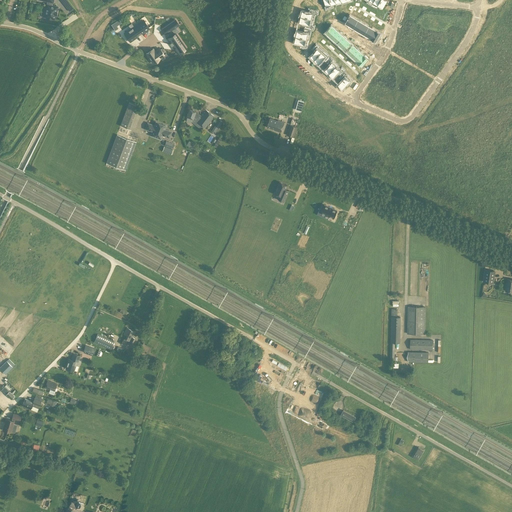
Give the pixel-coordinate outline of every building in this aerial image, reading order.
[(53,0),(42,0),(48,1),(47,4),(44,17),(47,18),(46,20),(51,21),(51,19),(55,19),(56,15),(57,12),(56,11),(58,7),(50,5),(51,2),(53,2),(53,0)] [(66,0),(60,0),(70,11),(73,8),(66,0)] [(302,11),(301,16),(311,19),(313,13),(315,14),(316,11),(310,9),(309,12),(302,11)] [(410,9),(409,20),(415,20),(415,23),(418,23),(419,17),(416,17),(416,10),(410,9)] [(419,17),(418,23),(421,23),(421,21),(427,22),(428,11),(422,11),(421,18),(419,17)] [(428,11),(427,22),(433,22),(433,25),(436,25),(437,19),(434,19),(434,12),(428,11)] [(437,19),(436,25),(439,25),(439,23),(445,23),(446,13),(440,12),(440,19),(437,19)] [(446,13),(445,23),(451,24),(451,27),(454,27),(455,21),(452,21),(452,14),(446,13)] [(455,21),(454,27),(457,27),(457,25),(464,25),(464,22),(465,22),(465,19),(464,19),(465,15),(458,14),(458,21),(455,21)] [(351,15),(346,24),(349,26),(354,18),(351,15)] [(301,16),(299,22),(306,24),(305,27),(311,29),(312,25),(310,25),(311,19),(301,16)] [(354,18),(349,26),(353,28),(358,20),(354,18)] [(175,20),(162,29),(166,34),(169,32),(171,35),(168,38),(178,53),(184,49),(181,44),(182,43),(176,33),(173,29),(176,27),(179,25),(175,20)] [(358,20),(353,28),(357,30),(361,22),(358,20)] [(140,22),(134,26),(138,32),(140,31),(141,32),(148,28),(144,21),(141,23),(140,22)] [(361,22),(357,30),(360,32),(365,24),(361,22)] [(128,32),(125,34),(129,41),(136,36),(135,34),(138,32),(134,26),(131,23),(128,25),(130,28),(127,31),(128,32)] [(365,24),(360,32),(364,34),(369,26),(365,24)] [(332,25),(326,32),(329,36),(336,29),(332,25)] [(369,26),(364,34),(368,36),(372,28),(369,26)] [(372,28),(368,36),(371,38),(376,30),(372,28)] [(297,31),(296,37),(306,39),(308,33),(310,34),(311,31),(305,29),(304,32),(297,31)] [(336,29),(329,36),(333,39),(339,32),(336,29)] [(402,29),(400,34),(409,38),(411,33),(402,29)] [(376,30),(371,38),(376,41),(380,33),(376,30)] [(339,32),(333,39),(337,42),(343,36),(339,32)] [(400,34),(398,39),(407,42),(409,38),(400,34)] [(343,36),(337,42),(341,46),(347,39),(343,36)] [(296,37),(294,42),(301,44),(301,47),(306,49),(307,45),(305,45),(306,39),(296,37)] [(347,39),(341,46),(344,49),(351,42),(347,39)] [(398,39),(396,44),(405,47),(407,42),(398,39)] [(448,40),(445,44),(453,50),(456,46),(448,40)] [(315,51),(310,56),(314,60),(322,52),(317,48),(319,46),(316,44),(312,49),(315,51)] [(353,44),(347,51),(350,55),(357,48),(353,44)] [(396,44),(394,49),(403,52),(405,47),(396,44)] [(445,44),(442,48),(449,54),(450,54),(453,50),(445,44)] [(153,49),(146,53),(148,56),(147,57),(149,60),(150,60),(153,63),(160,58),(159,58),(164,55),(159,48),(155,51),(153,49)] [(357,48),(350,55),(354,58),(360,51),(357,48)] [(442,48),(439,52),(446,58),(449,54),(442,48)] [(360,51),(354,58),(358,62),(364,55),(360,51)] [(322,52),(314,60),(319,64),(324,59),(326,61),(330,56),(328,54),(326,56),(322,52)] [(439,52),(436,56),(443,62),(446,58),(439,52)] [(364,55),(358,62),(361,65),(368,58),(364,55)] [(436,56),(433,60),(441,65),(443,62),(436,56)] [(329,64),(325,70),(329,74),(336,66),(332,62),(334,60),(331,58),(327,62),(329,64)] [(391,58),(387,63),(395,68),(398,64),(391,58)] [(433,60),(431,63),(438,69),(441,65),(433,60)] [(387,63),(385,66),(392,72),(395,68),(387,63)] [(431,63),(427,68),(435,73),(438,69),(431,63)] [(336,66),(329,74),(333,78),(338,72),(341,74),(345,70),(342,68),(341,69),(336,66)] [(385,66),(382,70),(390,75),(392,72),(385,66)] [(382,70),(379,74),(387,79),(390,75),(382,70)] [(294,82),(290,87),(296,92),(298,90),(307,80),(301,75),(300,75),(298,73),(292,80),(294,82)] [(343,80),(338,85),(343,89),(350,81),(346,77),(347,75),(345,73),(341,77),(343,80)] [(421,76),(418,80),(426,86),(429,82),(421,76)] [(307,80),(298,90),(302,94),(301,96),(304,100),(311,92),(314,88),(310,85),(311,84),(307,80)] [(426,86),(418,80),(415,84),(423,90),(426,86)] [(415,84),(412,89),(413,89),(420,94),(423,90),(415,84)] [(368,88),(364,98),(370,100),(373,94),(375,95),(378,89),(375,88),(374,91),(368,88)] [(378,96),(375,103),(381,105),(385,95),(379,93),(380,91),(378,89),(375,95),(378,96)] [(413,89),(410,92),(418,98),(420,94),(413,89)] [(410,92),(408,96),(415,101),(418,98),(410,92)] [(385,95),(381,105),(386,107),(389,101),(392,102),(394,96),(392,95),(391,98),(385,95)] [(408,96),(405,99),(413,104),(415,101),(408,96)] [(331,106),(328,113),(335,116),(337,111),(338,112),(339,108),(338,108),(339,105),(333,103),(334,100),(331,98),(328,105),(331,106)] [(405,99),(402,103),(410,109),(413,104),(405,99)] [(304,101),(298,100),(295,110),(301,111),(304,101)] [(129,102),(120,126),(129,129),(138,106),(129,102)] [(402,103),(399,108),(407,113),(410,109),(402,103)] [(189,108),(186,116),(187,117),(186,120),(187,122),(190,123),(192,122),(193,119),(199,121),(198,124),(202,126),(206,115),(202,113),(201,115),(195,113),(195,111),(189,108)] [(210,125),(221,129),(224,122),(213,118),(212,120),(208,119),(206,127),(209,128),(210,125)] [(274,130),(281,132),(284,122),(277,120),(270,118),(267,127),(274,130)] [(156,137),(161,124),(156,122),(154,126),(147,123),(145,129),(152,131),(151,135),(156,137)] [(161,124),(156,137),(161,139),(162,135),(169,138),(171,132),(164,129),(166,125),(161,124)] [(287,135),(293,137),(297,127),(290,125),(287,135)] [(382,130),(378,139),(381,140),(382,138),(388,141),(390,137),(391,137),(392,135),(391,134),(394,130),(387,127),(385,132),(382,130)] [(125,170),(135,142),(117,135),(106,163),(125,170)] [(289,190),(286,188),(287,185),(280,182),(275,193),(280,195),(278,198),(284,201),(289,190)] [(321,212),(334,218),(337,210),(324,204),(321,212)] [(341,235),(337,234),(329,250),(332,252),(341,235)] [(494,284),(496,271),(485,269),(483,282),(494,284)] [(408,333),(424,334),(425,307),(408,306),(408,333)] [(391,317),(391,330),(401,330),(401,317),(397,317),(391,317)] [(127,328),(122,337),(119,342),(123,344),(126,339),(129,341),(128,344),(132,346),(136,339),(133,337),(135,332),(127,328)] [(97,334),(94,342),(110,349),(114,341),(97,334)] [(410,339),(410,349),(432,350),(433,340),(410,339)] [(95,348),(85,345),(83,352),(92,355),(95,348)] [(118,347),(116,352),(127,356),(127,355),(132,357),(133,352),(118,347)] [(408,361),(428,362),(428,352),(408,352),(408,361)] [(74,364),(77,365),(79,359),(76,359),(78,355),(71,353),(69,359),(67,358),(65,367),(72,369),(74,364)] [(0,368),(5,374),(13,367),(15,365),(9,359),(7,361),(0,367),(0,368)] [(46,380),(44,387),(50,389),(49,393),(54,395),(55,391),(53,390),(56,384),(46,380)] [(6,395),(11,400),(14,396),(9,391),(6,395)] [(33,402),(25,399),(22,405),(30,409),(31,406),(33,406),(38,408),(42,401),(35,398),(33,402)] [(343,410),(341,414),(353,421),(355,417),(343,410)] [(11,432),(14,421),(14,419),(19,421),(21,416),(13,414),(12,419),(12,420),(6,419),(3,430),(11,432)] [(413,457),(418,460),(423,451),(418,448),(413,457)] [(84,469),(81,468),(78,467),(76,474),(82,476),(84,469)]
